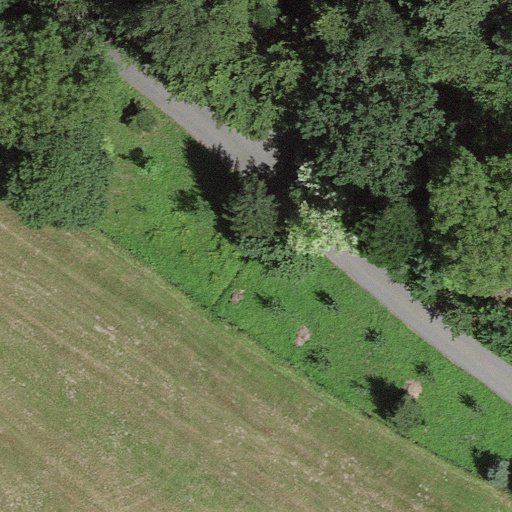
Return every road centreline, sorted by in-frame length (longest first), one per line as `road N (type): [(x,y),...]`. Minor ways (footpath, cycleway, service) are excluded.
road 1 (unclassified): [(32,0),(511,384)]
road 2 (track): [(197,130),(338,136),(511,252)]
